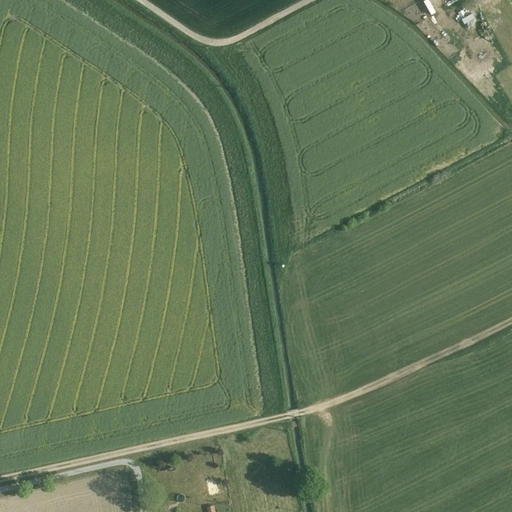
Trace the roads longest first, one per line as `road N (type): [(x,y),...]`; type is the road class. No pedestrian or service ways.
road 1 (track): [(0,479),(325,405),(511,324)]
road 2 (track): [(199,39),(229,60),(256,110),(290,275)]
road 3 (track): [(141,0),(199,39),(219,42),(310,0)]
road 4 (residential): [(0,489),(133,459)]
